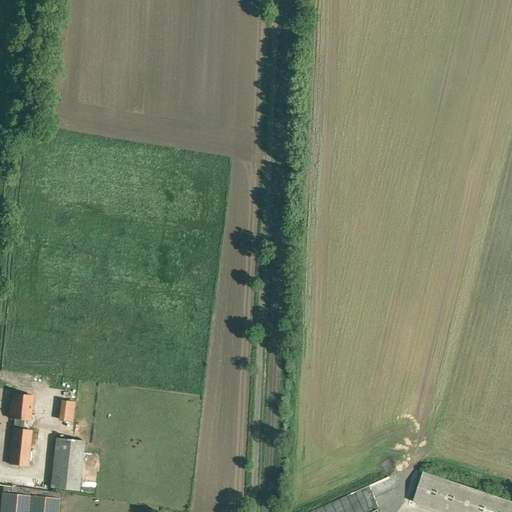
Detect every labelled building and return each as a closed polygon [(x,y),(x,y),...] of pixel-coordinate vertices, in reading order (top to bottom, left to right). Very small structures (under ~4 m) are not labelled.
[(32,396),(11,394),(8,421),(13,421),(24,422),(29,423),(32,396)] [(74,421),(76,400),(62,399),(61,420),(74,421)] [(24,422),(13,421),(12,430),(24,431),(24,422)] [(11,430),(7,466),(29,468),(33,432),(24,431),(12,430),(11,430)] [(85,443),(56,440),(50,488),(80,492),(85,443)] [(511,511),(511,501),(422,473),(412,502),(443,511),(511,511)] [(58,511),(60,500),(1,495),(0,509),(0,511),(58,511)]
